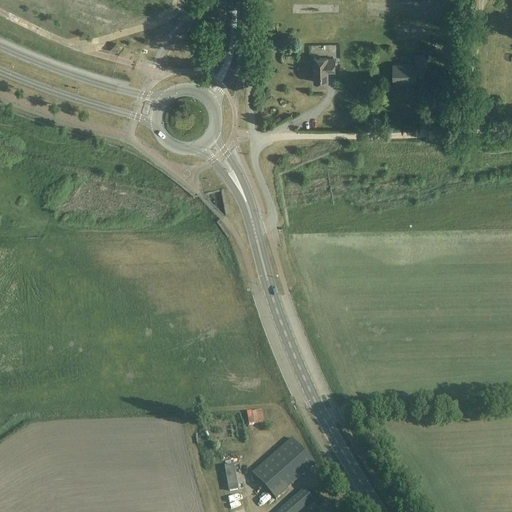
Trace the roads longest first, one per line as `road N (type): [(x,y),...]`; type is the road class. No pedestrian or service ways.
road 1 (primary): [(378,511),(294,352),(246,202)]
road 2 (primary): [(162,100),(61,73),(0,46)]
road 3 (primary): [(0,71),(157,126)]
